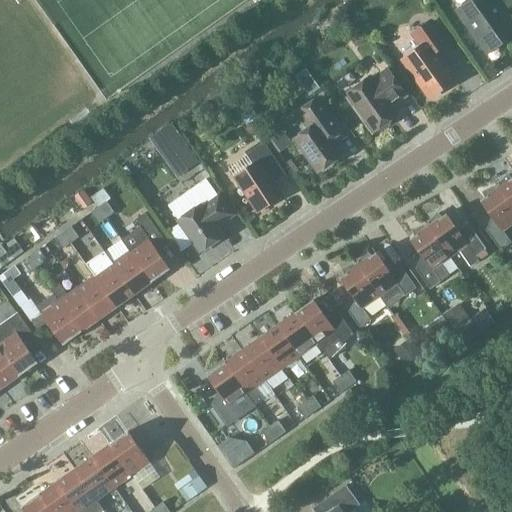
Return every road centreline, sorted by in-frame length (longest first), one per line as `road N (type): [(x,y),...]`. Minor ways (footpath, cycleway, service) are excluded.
road 1 (residential): [(138,364),(155,334),(511,95)]
road 2 (residential): [(243,511),(138,364)]
road 3 (residential): [(0,462),(138,364)]
